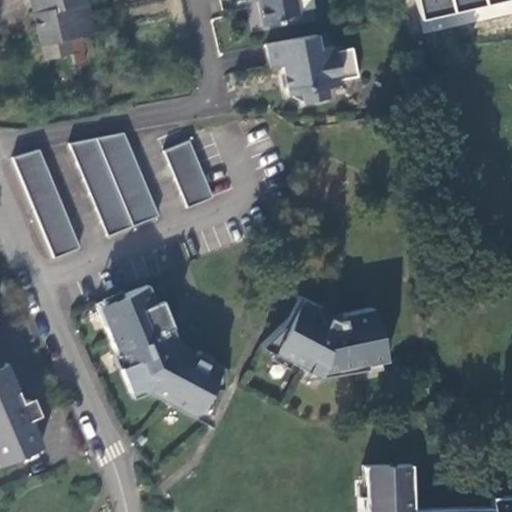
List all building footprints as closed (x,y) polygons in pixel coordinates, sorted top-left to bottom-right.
[(29,0),(40,43),(64,38),(90,32),(82,0),(29,0)] [(255,0),(260,27),(279,24),(283,18),(296,16),(294,0),(255,0)] [(511,0),(417,0),(423,20),(511,0)] [(313,36),(263,45),(267,65),(279,63),(284,93),(297,90),(299,103),(325,98),(323,88),(339,85),(338,81),(355,77),(350,49),(333,52),(332,47),(316,50),(313,36)] [(64,38),(40,43),(47,74),(71,68),(64,38)] [(156,216),(122,132),(67,142),(105,236),(156,216)] [(187,141),(161,150),(184,208),(210,198),(187,141)] [(36,149),(10,156),(52,258),(76,248),(36,149)] [(112,353),(118,361),(126,370),(131,376),(137,383),(146,391),(150,395),(161,403),(166,405),(173,409),(184,415),(192,418),(196,412),(208,412),(209,388),(222,389),(223,370),(174,344),(165,319),(161,315),(156,314),(144,285),(118,295),(117,295),(118,298),(94,308),(112,353)] [(117,295),(118,295),(117,293),(92,303),(94,308),(118,298),(117,295)] [(288,317),(255,346),(316,377),(352,370),(352,367),(384,360),(370,307),(339,313),(340,318),(333,320),(297,300),(288,317)] [(0,463),(41,446),(29,419),(28,416),(12,422),(7,412),(13,409),(12,406),(7,395),(17,391),(5,362),(0,364),(0,363),(0,463)] [(28,400),(12,406),(13,409),(7,412),(12,422),(28,416),(29,419),(35,416),(28,400)] [(362,460),(363,490),(358,490),(358,511),(511,511),(511,490),(491,491),(491,502),(410,503),(409,459),(362,460)]
